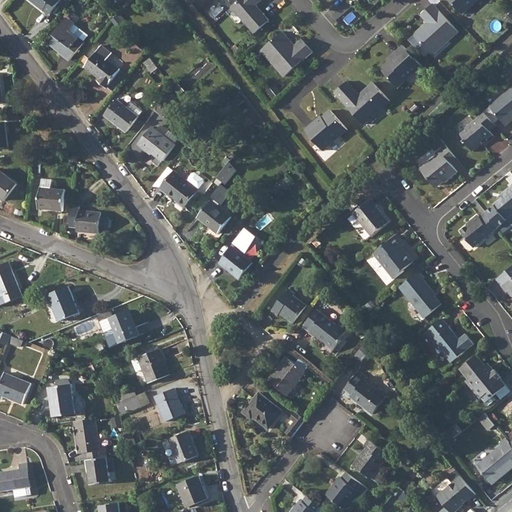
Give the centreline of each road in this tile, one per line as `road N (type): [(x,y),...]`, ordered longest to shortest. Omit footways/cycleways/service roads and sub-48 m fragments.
road 1 (residential): [(160,233),(0,26)]
road 2 (residential): [(242,511),(192,312),(171,279)]
road 3 (residential): [(0,224),(129,276),(171,279)]
road 4 (residential): [(425,226),(511,359)]
